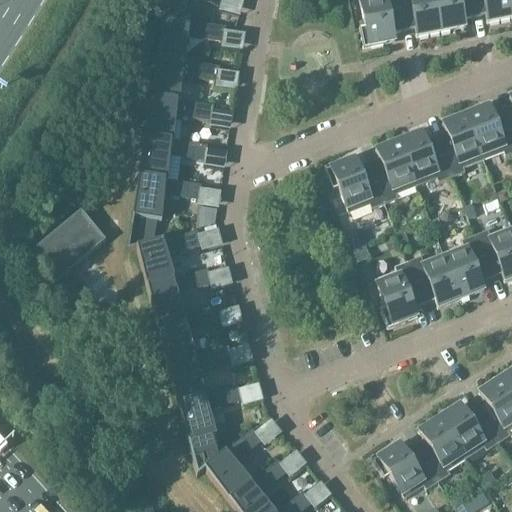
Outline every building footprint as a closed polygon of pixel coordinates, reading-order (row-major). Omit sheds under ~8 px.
[(157,0),(152,22),(162,24),(162,23),(176,25),(177,23),(182,0),(183,0),(221,10),(223,0),(157,0)] [(403,34),(395,0),(368,0),(358,2),(364,30),(358,31),(362,53),(385,48),(385,46),(393,44),(391,37),(403,34)] [(440,36),(432,0),(395,0),(403,34),(414,32),(415,41),(440,36)] [(473,20),(469,0),(432,0),(440,36),(456,33),(455,32),(463,30),(462,22),(473,20)] [(469,0),(473,20),(484,18),(486,27),(510,22),(506,0),(469,0)] [(162,23),(162,24),(156,62),(180,66),(180,64),(184,40),(222,46),(225,31),(177,23),(176,25),(162,23)] [(180,66),(156,62),(150,102),(174,106),(174,104),(178,80),(216,86),(219,70),(180,64),(180,66)] [(511,110),(501,114),(511,141),(511,100),(508,102),(511,110)] [(174,106),(150,102),(144,141),(168,145),(168,143),(172,119),(210,125),(213,110),(174,104),(174,106)] [(479,113),(464,119),(482,165),(503,157),(504,161),(511,157),(511,141),(501,114),(490,118),(487,111),(480,114),(479,113)] [(482,165),(464,119),(441,128),(444,136),(434,140),(451,182),(464,177),(462,173),(482,165)] [(412,139),(397,145),(416,191),(436,183),(437,187),(451,182),(434,140),(423,145),(420,137),(413,140),(412,139)] [(168,145),(144,141),(138,181),(162,185),(162,183),(166,159),(204,165),(207,149),(168,143),(168,145)] [(367,167),(384,209),(397,203),(395,199),(416,191),(397,145),(374,154),(377,163),(367,167)] [(384,209),(367,167),(356,171),(353,164),(346,167),(345,165),(323,173),(331,194),(337,192),(347,218),(369,210),(370,214),(384,209)] [(162,185),(138,181),(126,256),(136,253),(152,248),(152,246),(160,198),(198,204),(201,189),(162,183),(162,185)] [(25,254),(56,291),(111,245),(80,208),(25,254)] [(487,235),(474,240),(490,282),(500,278),(504,286),(511,282),(511,239),(509,231),(488,239),(487,235)] [(201,250),(197,235),(152,246),(152,248),(136,253),(146,291),(170,285),(169,283),(163,260),(201,250)] [(490,282),(474,240),(460,245),(462,249),(442,258),(460,303),(475,298),(474,297),(482,294),(479,286),(490,282)] [(407,267),(423,308),(433,304),(437,313),(460,303),(442,258),(421,266),(420,261),(407,267)] [(423,308),(407,267),(393,272),(395,276),(374,284),(384,311),(378,313),(387,333),(408,325),(407,323),(415,320),(412,313),(423,308)] [(170,285),(146,291),(156,330),(180,324),(179,322),(173,298),(211,288),(207,273),(169,283),(170,285)] [(156,330),(166,369),(190,362),(190,361),(183,337),(221,327),(217,312),(179,322),(180,324),(156,330)] [(231,366),(227,351),(190,361),(190,362),(166,369),(177,407),(200,401),(200,399),(194,376),(231,366)] [(498,383),(511,404),(511,374),(511,375),(498,383)] [(482,404),(473,410),(497,448),(509,440),(507,437),(511,433),(511,404),(498,383),(477,397),(482,404)] [(242,404),(238,389),(200,399),(200,401),(177,407),(196,481),(204,475),(203,474),(217,463),(216,461),(204,414),(242,404)] [(497,448),(473,410),(463,417),(459,410),(452,415),(451,414),(438,422),(465,464),(483,452),(485,456),(497,448)] [(413,450),(437,487),(449,479),(446,476),(465,464),(438,422),(417,436),(422,444),(413,450)] [(262,445),(252,433),(216,461),(217,463),(204,475),(228,505),(247,490),(246,489),(231,469),(262,445)] [(437,487),(413,450),(403,456),(398,449),(391,454),(390,452),(371,465),(383,483),(388,480),(403,504),(423,491),(425,495),(437,487)] [(228,505),(233,511),(264,511),(256,501),(287,477),(277,465),(246,489),(247,490),(228,505)] [(306,511),(311,508),(302,496),(281,511),(306,511)]
